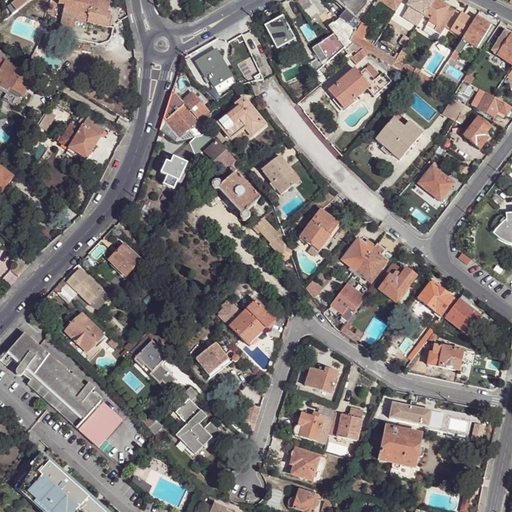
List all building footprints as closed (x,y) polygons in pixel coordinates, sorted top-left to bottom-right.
[(18,11),(29,2),(27,0),(17,0),(12,4),(18,11)] [(62,18),(76,20),(107,27),(110,15),(107,14),(110,0),(59,0),(59,4),(64,5),(62,18)] [(347,11),(355,18),(367,3),(363,0),(345,0),(341,6),(347,11)] [(400,0),(378,0),(394,11),(400,0)] [(418,13),(423,16),(433,0),(409,0),(406,6),(411,9),(418,13)] [(423,16),(423,17),(429,20),(425,27),(437,34),(453,11),(437,0),(435,0),(433,0),(423,16)] [(13,15),(18,11),(12,4),(7,8),(13,15)] [(418,13),(411,9),(405,19),(412,23),(418,13)] [(345,24),(356,32),(361,23),(355,18),(347,11),(343,15),(340,13),(336,17),(339,20),(345,24)] [(462,38),(472,21),(460,13),(449,30),(462,38)] [(267,26),(282,17),(281,14),(266,23),(267,26)] [(277,48),(294,38),(282,17),(267,26),(270,32),(269,33),(277,48)] [(74,30),(76,20),(62,18),(60,27),(74,30)] [(490,27),(475,18),(472,21),(462,38),(461,39),(466,43),(476,49),(480,42),(483,38),(490,27)] [(339,31),(345,24),(339,20),(330,27),(334,34),(339,31)] [(343,49),(350,42),(349,42),(353,35),(356,32),(345,24),(339,31),(334,34),(343,49)] [(497,56),(510,35),(503,32),(490,52),(497,56)] [(334,34),(332,35),(316,46),(328,63),(339,53),(342,50),(343,49),(334,34)] [(362,49),(369,53),(373,47),(353,35),(349,42),(350,42),(360,48),(362,49)] [(497,56),(511,66),(511,64),(511,36),(510,35),(497,56)] [(297,45),(294,38),(277,48),(278,50),(289,44),(291,48),(297,45)] [(461,39),(454,50),(459,54),(466,43),(461,39)] [(354,53),(360,48),(350,42),(343,49),(342,50),(346,54),(347,56),(350,54),(353,51),(354,53)] [(323,67),(328,63),(316,46),(312,50),(323,67)] [(369,53),(374,56),(377,49),(373,47),(369,53)] [(0,85),(8,90),(9,91),(11,89),(23,96),(35,79),(20,69),(23,65),(0,49),(0,85)] [(366,57),(369,53),(362,49),(353,57),(350,59),(356,65),(366,57)] [(374,56),(380,60),(384,53),(377,49),(374,56)] [(196,63),(205,78),(208,76),(211,82),(215,88),(216,87),(230,78),(231,77),(223,64),(224,64),(216,51),(196,63)] [(400,52),(396,59),(402,63),(406,56),(400,52)] [(387,64),(391,66),(395,60),(390,57),(387,61),(385,59),(384,62),(387,64)] [(408,75),(410,77),(414,71),(402,63),(396,59),(395,60),(391,66),(408,75)] [(317,61),(309,66),(310,67),(314,76),(317,73),(321,69),(317,61)] [(208,82),(205,78),(196,63),(190,67),(198,79),(199,78),(204,85),(208,82)] [(369,65),(364,69),(367,73),(372,69),(369,65)] [(369,87),(359,74),(354,69),(328,92),(343,109),(367,88),(369,87)] [(364,69),(359,74),(369,87),(367,88),(374,97),(391,82),(383,73),(379,76),(373,80),(367,73),(364,69)] [(372,69),(367,73),(373,80),(379,76),(372,69)] [(414,71),(410,77),(430,88),(434,82),(419,73),(420,72),(415,69),(414,71)] [(317,73),(314,76),(318,82),(319,82),(323,83),(324,82),(317,73)] [(466,75),(463,82),(470,86),(474,79),(466,75)] [(318,82),(314,76),(313,76),(311,77),(310,78),(316,85),(319,82),(318,82)] [(233,83),(230,78),(216,87),(218,92),(233,83)] [(23,103),(26,98),(23,96),(11,89),(9,91),(8,90),(6,93),(7,93),(3,99),(19,109),(23,103)] [(486,94),(482,92),(473,107),(477,109),(486,94)] [(172,93),(172,94),(163,120),(166,123),(184,107),(181,103),(172,93)] [(450,100),(456,103),(458,101),(460,96),(454,93),(450,100)] [(492,97),(486,94),(477,109),(493,118),(497,111),(505,116),(509,107),(500,102),(494,99),(492,97)] [(184,107),(199,122),(207,113),(202,107),(196,101),(190,95),(181,103),(184,107)] [(200,97),(196,101),(202,107),(206,104),(200,97)] [(265,126),(244,99),(237,105),(238,107),(218,124),(231,140),(245,129),(252,137),(265,126)] [(441,115),(453,122),(454,121),(462,106),(456,103),(450,100),(449,99),(441,115)] [(462,106),(454,121),(461,125),(469,110),(462,106)] [(199,122),(184,107),(166,123),(163,120),(160,131),(175,141),(178,138),(180,139),(190,131),(194,127),(200,123),(199,122)] [(200,123),(202,125),(211,117),(207,113),(199,122),(200,123)] [(398,113),(393,120),(403,128),(408,122),(398,113)] [(18,131),(25,120),(22,118),(14,129),(18,131)] [(462,137),(479,150),(486,140),(483,138),(489,129),(476,119),(462,137)] [(86,120),(81,127),(100,138),(104,131),(86,120)] [(403,128),(393,120),(376,140),(384,148),(391,154),(400,161),(422,133),(408,122),(403,128)] [(202,125),(200,123),(194,127),(198,132),(204,127),(202,125)] [(68,149),(79,131),(70,126),(59,144),(68,149)] [(100,138),(81,127),(79,131),(68,149),(80,157),(82,154),(88,158),(100,138)] [(208,132),(204,127),(198,132),(197,133),(201,138),(208,132)] [(181,141),(196,139),(190,131),(180,139),(181,141)] [(217,142),(208,132),(201,138),(196,139),(189,143),(196,156),(201,154),(206,152),(217,142)] [(235,162),(217,142),(206,152),(207,154),(224,172),(224,171),(227,169),(231,166),(235,162)] [(440,145),(433,158),(436,161),(444,148),(440,145)] [(80,157),(68,149),(65,154),(78,162),(80,157)] [(80,157),(78,162),(84,165),(86,160),(80,157)] [(281,197),(292,189),(285,179),(290,176),(292,174),(280,158),(262,173),(281,197)] [(171,165),(167,163),(161,175),(167,177),(163,186),(174,191),(178,183),(181,185),(188,171),(185,170),(187,165),(173,159),(171,165)] [(2,160),(0,162),(0,168),(7,174),(12,167),(2,160)] [(435,162),(431,168),(438,174),(442,168),(435,162)] [(245,173),(239,166),(234,170),(241,178),(245,174),(245,173)] [(7,174),(0,168),(0,191),(2,194),(13,179),(7,174)] [(438,174),(431,168),(419,185),(440,201),(453,184),(438,174)] [(233,176),(227,169),(224,171),(231,178),(233,176)] [(235,174),(233,176),(231,178),(221,187),(219,183),(215,184),(213,186),(213,189),(215,192),(218,192),(219,191),(241,215),(240,216),(240,219),(243,222),(246,223),(249,220),(249,216),(246,213),(261,200),(235,174)] [(299,183),(292,174),(290,176),(297,185),(299,183)] [(285,179),(292,189),(297,185),(290,176),(285,179)] [(313,249),(320,254),(341,225),(321,211),(300,239),(313,249)] [(511,213),(505,214),(506,219),(502,224),(506,228),(511,230),(511,213)] [(276,232),(264,218),(253,227),(259,234),(260,232),(270,243),(271,244),(279,237),(280,235),(276,232)] [(511,230),(506,228),(502,224),(494,232),(499,237),(507,241),(511,242),(511,230)] [(285,261),(292,254),(279,237),(271,244),(270,243),(269,245),(285,261)] [(350,267),(356,272),(372,250),(364,244),(357,239),(341,261),(350,267)] [(364,244),(372,250),(374,248),(366,241),(364,244)] [(126,276),(140,262),(124,245),(110,260),(126,276)] [(372,250),(356,272),(361,276),(370,283),(387,261),(380,256),(384,250),(377,245),(374,248),(372,250)] [(316,259),(320,254),(313,249),(309,254),(316,259)] [(461,254),(457,259),(466,267),(470,262),(461,254)] [(392,278),(399,268),(393,263),(385,273),(392,278)] [(392,278),(385,273),(375,287),(396,303),(415,277),(401,266),(399,268),(392,278)] [(80,271),(67,283),(78,294),(89,304),(101,292),(80,271)] [(432,280),(429,284),(437,290),(438,289),(440,286),(432,280)] [(67,283),(62,289),(73,299),(78,294),(67,283)] [(440,317),(443,319),(456,302),(438,289),(437,290),(429,284),(417,300),(440,317)] [(58,286),(53,290),(57,294),(62,289),(58,286)] [(73,299),(62,289),(57,294),(68,304),(73,299)] [(104,296),(101,292),(89,304),(93,308),(97,309),(107,300),(104,296)] [(456,302),(443,319),(466,337),(475,325),(479,319),(468,309),(472,305),(461,296),(457,301),(456,302)] [(229,328),(245,344),(263,327),(266,330),(277,319),(276,318),(274,321),(255,302),(229,328)] [(483,314),(472,305),(468,309),(479,319),(483,314)] [(339,318),(346,323),(349,319),(352,315),(354,313),(347,307),(339,318)] [(483,314),(479,319),(475,325),(478,327),(486,316),(483,314)] [(68,336),(76,343),(87,354),(103,336),(82,316),(65,333),(68,336)] [(429,337),(432,334),(443,319),(440,317),(435,323),(434,322),(426,334),(429,337)] [(339,332),(357,344),(363,334),(356,330),(353,334),(347,331),(350,326),(348,325),(346,323),(339,332)] [(263,327),(245,344),(249,348),(266,330),(263,327)] [(150,334),(147,331),(141,338),(144,341),(150,334)] [(161,335),(170,344),(175,340),(166,331),(161,335)] [(81,435),(82,435),(97,448),(122,420),(111,410),(103,403),(102,403),(91,392),(92,390),(94,388),(92,386),(31,339),(23,332),(7,351),(6,352),(12,357),(19,364),(15,371),(14,371),(14,374),(16,375),(16,376),(19,376),(21,375),(22,375),(26,378),(29,380),(28,382),(26,385),(81,435)] [(163,347),(150,334),(144,341),(141,345),(132,354),(136,359),(144,366),(151,373),(151,374),(155,370),(159,366),(167,359),(159,350),(163,347)] [(432,342),(437,336),(432,334),(429,337),(426,342),(429,343),(432,342)] [(73,346),(76,343),(68,336),(66,338),(73,346)] [(118,344),(112,338),(107,343),(113,349),(118,344)] [(134,338),(124,349),(130,355),(132,354),(141,345),(134,338)] [(207,349),(195,360),(209,377),(222,367),(229,361),(214,344),(207,349)] [(192,356),(195,360),(207,349),(204,345),(192,356)] [(432,354),(441,356),(442,348),(434,347),(432,354)] [(441,356),(438,368),(458,373),(460,363),(462,353),(451,350),(443,349),(442,348),(441,356)] [(462,352),(462,353),(460,363),(471,365),(473,354),(462,352)] [(428,366),(438,368),(441,356),(432,354),(431,353),(428,366)] [(141,369),(144,366),(136,359),(134,361),(141,369)] [(169,361),(167,359),(159,366),(161,368),(169,361)] [(317,369),(316,371),(324,374),(325,369),(326,370),(327,368),(318,365),(317,369)] [(148,376),(151,373),(144,366),(141,369),(148,376)] [(161,368),(159,366),(155,370),(164,380),(168,376),(161,368)] [(222,367),(209,377),(211,379),(224,369),(222,367)] [(310,369),(310,370),(305,386),(331,395),(338,373),(326,370),(325,369),(324,374),(316,371),(310,369)] [(164,380),(155,370),(151,374),(151,373),(148,376),(158,386),(160,383),(167,390),(174,383),(168,376),(164,380)] [(164,392),(167,390),(160,383),(158,386),(164,392)] [(191,402),(198,395),(191,389),(182,398),(187,403),(189,400),(191,402)] [(189,400),(187,403),(176,414),(187,426),(201,412),(191,402),(189,400)] [(321,403),(314,400),(312,406),(320,409),(321,403)] [(251,401),(246,418),(255,427),(260,410),(251,401)] [(337,408),(321,403),(320,409),(318,415),(334,420),(335,415),(337,408)] [(431,411),(392,403),(389,417),(428,426),(431,411)] [(351,409),(349,417),(361,420),(364,411),(351,409)] [(207,418),(201,412),(187,426),(184,429),(179,434),(189,444),(198,453),(203,448),(208,443),(212,439),(203,430),(199,426),(207,418)] [(329,436),(334,420),(318,415),(314,413),(312,418),(301,415),(298,426),(302,428),(299,438),(311,442),(312,441),(326,446),(329,436)] [(341,416),(335,415),(334,420),(329,436),(337,438),(341,416)] [(341,416),(337,438),(356,442),(361,420),(349,417),(341,416)] [(211,422),(203,430),(212,439),(214,442),(223,434),(211,422)] [(160,426),(157,423),(150,429),(155,435),(160,431),(157,428),(160,426)] [(302,428),(298,426),(296,427),(293,430),(293,433),(294,436),(299,438),(302,428)] [(385,429),(379,461),(392,464),(401,466),(414,468),(416,458),(418,447),(420,436),(385,429)] [(424,448),(418,447),(416,458),(423,459),(425,458),(426,450),(424,448)] [(348,455),(346,460),(353,462),(359,450),(353,448),(351,456),(348,455)] [(319,458),(295,450),(292,461),(295,462),(291,475),(312,482),(319,458)] [(29,469),(31,471),(17,485),(47,511),(105,511),(106,511),(95,501),(93,504),(65,479),(66,477),(55,467),(53,469),(39,457),(29,469)] [(392,464),(379,461),(378,467),(391,470),(391,469),(392,464)] [(47,511),(17,485),(13,490),(38,511),(47,511)] [(296,499),(293,510),(297,511),(314,511),(318,498),(299,491),(296,499)] [(331,511),(339,497),(324,492),(321,500),(325,502),(322,511),(323,511),(331,511)] [(462,503),(468,504),(469,504),(471,498),(469,498),(470,493),(464,492),(462,503)] [(347,511),(351,497),(342,495),(339,509),(347,511)] [(382,509),(383,504),(369,501),(368,507),(382,509)] [(466,511),(468,504),(462,503),(459,511),(466,511)]
